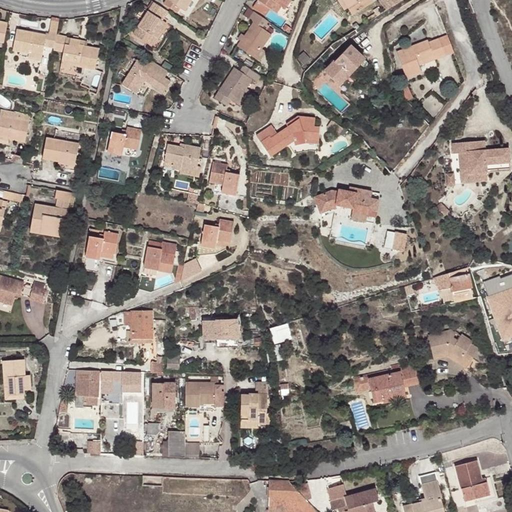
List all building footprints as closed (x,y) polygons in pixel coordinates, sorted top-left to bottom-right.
[(165,0),(163,4),(178,14),(180,9),(185,12),(193,0),(165,0)] [(292,9),(298,0),(273,0),(270,5),(268,4),(258,19),(270,27),(276,20),(280,13),(287,17),(290,20),(296,11),(292,9)] [(349,6),(345,0),(339,0),(345,9),(349,6)] [(345,0),(349,6),(353,13),(375,1),(374,0),(345,0)] [(401,0),(380,0),(387,9),(401,0)] [(151,46),(166,23),(162,21),(168,12),(159,6),(154,3),(133,34),(151,46)] [(282,24),(287,17),(280,13),(276,20),(282,24)] [(267,60),(277,46),(269,40),(274,33),(259,22),(254,30),(258,33),(242,57),(265,72),(271,63),(267,60)] [(0,47),(5,49),(8,32),(0,30),(0,47)] [(55,50),(59,33),(49,31),(47,37),(19,31),(15,53),(27,55),(28,53),(41,56),(44,47),(55,50)] [(55,50),(55,52),(63,54),(62,62),(72,64),(71,68),(93,72),(98,48),(84,45),(85,40),(65,36),(64,34),(59,33),(55,50)] [(445,35),(439,37),(445,54),(452,52),(445,35)] [(428,41),(427,39),(396,51),(405,76),(406,77),(421,71),(419,64),(418,61),(433,55),(434,59),(445,54),(439,37),(428,41)] [(364,59),(350,46),(324,72),(338,86),(364,59)] [(40,62),(41,56),(28,53),(27,55),(26,59),(40,62)] [(433,55),(418,61),(419,64),(434,59),(433,55)] [(165,78),(168,72),(149,60),(146,66),(137,60),(121,85),(136,94),(144,82),(163,94),(170,82),(165,78)] [(72,64),(62,62),(60,69),(70,71),(71,68),(72,64)] [(168,72),(172,67),(165,62),(162,67),(168,72)] [(236,111),(251,87),(258,91),(262,93),(265,86),(249,75),(245,82),(239,78),(219,109),(232,117),(236,111)] [(242,115),(258,91),(251,87),(236,111),(242,115)] [(30,122),(1,115),(0,121),(0,143),(9,146),(11,140),(26,143),(30,122)] [(318,132),(319,122),(301,122),(289,130),(290,132),(280,138),(275,130),(260,141),(274,162),(298,146),(299,150),(308,149),(308,145),(322,145),(322,132),(318,132)] [(334,125),(330,132),(342,140),(346,133),(334,125)] [(136,151),(141,130),(126,128),(125,131),(125,135),(120,134),(111,132),(106,153),(121,156),(123,148),(136,151)] [(81,142),(48,135),(43,161),(58,164),(57,168),(66,170),(66,173),(74,174),(81,142)] [(484,138),(451,140),(452,151),(457,151),(467,150),(468,171),(486,169),(509,167),(508,146),(485,147),(484,138)] [(468,171),(467,150),(457,151),(460,180),(486,178),(486,169),(468,171)] [(203,177),(206,158),(190,155),(190,158),(185,157),(173,155),(170,172),(179,174),(178,180),(186,181),(185,185),(204,188),(206,178),(203,177)] [(236,197),(240,175),(226,173),(227,165),(213,162),(209,183),(223,186),(222,194),(236,197)] [(453,170),(445,171),(446,184),(454,183),(453,170)] [(337,189),(330,188),(314,194),(319,210),(332,205),(334,206),(335,202),(352,206),(351,210),(366,213),(367,209),(375,211),(377,196),(370,195),(371,188),(356,185),(355,190),(347,189),(338,187),(337,189)] [(69,197),(55,194),(53,202),(68,205),(69,197)] [(24,200),(4,196),(3,202),(25,207),(24,200)] [(448,208),(440,199),(435,204),(443,213),(448,208)] [(66,210),(67,210),(68,205),(53,202),(50,210),(65,214),(66,210)] [(205,214),(206,206),(204,205),(200,204),(198,212),(205,214)] [(65,214),(50,210),(35,207),(29,236),(55,243),(59,224),(63,224),(65,214)] [(366,213),(351,210),(350,217),(365,220),(366,213)] [(231,244),(235,223),(221,220),(220,226),(219,228),(216,228),(205,226),(201,247),(216,250),(217,247),(218,242),(231,244)] [(115,253),(118,232),(90,226),(85,255),(85,256),(83,269),(97,272),(99,262),(100,258),(101,251),(115,253)] [(405,231),(394,229),(391,246),(402,249),(405,231)] [(161,250),(162,244),(149,242),(148,248),(161,250)] [(230,250),(231,244),(218,242),(217,247),(230,250)] [(172,266),(176,245),(162,243),(162,244),(161,250),(148,248),(147,248),(143,269),(157,272),(159,264),(172,266)] [(113,261),(115,253),(101,251),(100,258),(113,261)] [(511,271),(500,276),(500,274),(483,279),(502,336),(511,332),(511,271)] [(453,302),(473,298),(467,273),(442,277),(444,288),(450,286),(453,302)] [(151,289),(154,276),(142,274),(141,274),(138,287),(151,289)] [(0,276),(0,301),(15,306),(18,296),(23,297),(26,284),(0,276)] [(412,284),(404,286),(407,295),(414,293),(412,284)] [(46,289),(35,286),(31,301),(45,305),(49,289),(46,289)] [(199,305),(188,305),(191,316),(201,314),(199,305)] [(154,338),(154,318),(154,311),(133,311),(133,312),(127,312),(127,321),(133,321),(133,331),(143,331),(143,338),(154,338)] [(239,337),(239,319),(218,319),(218,338),(239,337)] [(467,362),(476,349),(468,345),(469,343),(458,335),(453,342),(449,340),(447,331),(424,336),(429,356),(440,354),(439,352),(443,352),(448,355),(448,353),(459,360),(460,358),(467,362)] [(31,378),(31,370),(29,357),(7,359),(9,376),(17,376),(18,392),(29,391),(29,388),(39,387),(38,377),(31,378)] [(166,372),(166,361),(152,361),(152,371),(166,372)] [(398,394),(409,393),(408,384),(421,382),(419,366),(405,368),(406,372),(374,377),(378,401),(388,399),(399,397),(398,394)] [(100,396),(100,369),(82,368),(82,388),(81,395),(100,396)] [(115,379),(115,370),(104,369),(103,378),(115,379)] [(142,385),(143,371),(124,370),(123,384),(142,385)] [(17,376),(9,376),(11,399),(30,398),(29,391),(18,392),(17,376)] [(217,382),(186,381),(186,405),(201,405),(201,401),(215,401),(215,405),(224,405),(224,390),(217,390),(217,382)] [(260,419),(259,422),(271,422),(271,411),(269,411),(269,394),(275,394),(273,381),(258,381),(257,392),(250,392),(250,393),(243,393),(243,422),(250,422),(251,418),(260,419)] [(153,408),(176,408),(176,384),(153,383),(153,408)] [(142,393),(142,385),(123,384),(123,392),(142,393)] [(99,406),(100,396),(81,395),(81,402),(85,402),(85,405),(99,406)] [(172,445),(186,446),(186,431),(172,430),(172,445)] [(171,455),(186,456),(186,446),(172,445),(171,455)] [(496,497),(492,482),(491,476),(481,478),(476,460),(455,466),(466,506),(496,497)] [(317,511),(309,503),(290,480),(270,479),(268,511),(317,511)] [(441,511),(438,500),(440,499),(435,482),(418,487),(423,503),(401,509),(401,511),(441,511)] [(334,510),(339,509),(346,507),(348,510),(345,511),(344,511),(373,511),(371,502),(378,500),(375,488),(330,500),(334,510)] [(17,511),(18,504),(9,503),(8,506),(0,505),(0,511),(17,511)]
